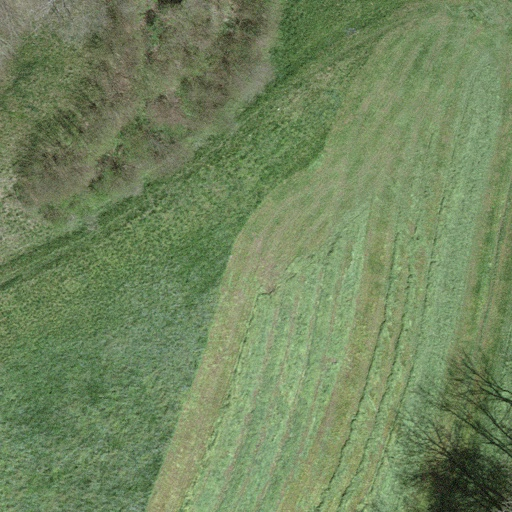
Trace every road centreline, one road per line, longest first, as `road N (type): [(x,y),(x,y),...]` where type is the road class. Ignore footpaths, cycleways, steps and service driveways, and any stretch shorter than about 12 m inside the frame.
road 1 (track): [(426,0),(406,2),(372,24),(68,238)]
road 2 (track): [(456,511),(511,261)]
